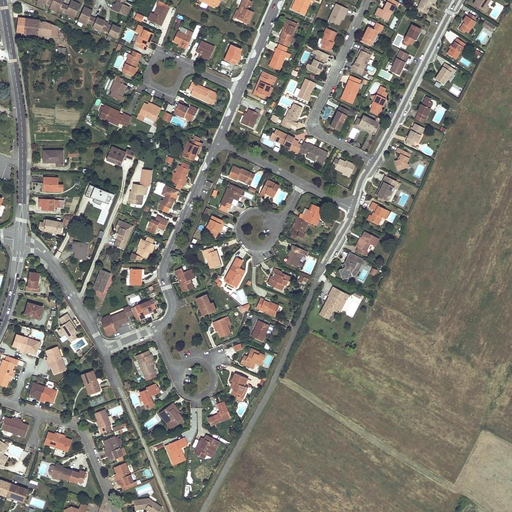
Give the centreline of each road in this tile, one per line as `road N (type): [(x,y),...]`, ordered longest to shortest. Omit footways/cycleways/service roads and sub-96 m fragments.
road 1 (residential): [(154,328),(171,310),(165,262),(218,140)]
road 2 (residential): [(373,161),(324,136),(315,119),(368,0)]
road 3 (residential): [(373,161),(457,0)]
road 4 (residential): [(0,400),(79,429),(115,511)]
road 5 (secondary): [(22,165),(3,0)]
road 6 (unknown): [(74,298),(113,212),(124,165)]
